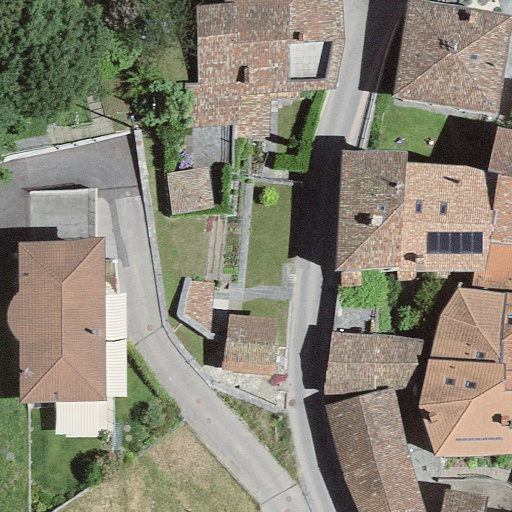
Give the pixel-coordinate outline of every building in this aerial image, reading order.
[(340,0),(223,0),(224,7),(193,6),(195,83),(179,83),(182,126),(229,126),(229,137),(267,136),(267,95),(331,92),(343,43),(340,0)] [(497,114),(509,17),(415,0),(405,0),(391,99),(497,114)] [(511,131),(495,128),(487,171),(497,175),(487,242),(511,246),(511,131)] [(404,163),(404,150),(340,151),(333,271),(397,267),(404,163)] [(463,167),(404,163),(397,267),(396,281),(415,281),(414,273),(445,274),(470,271),(483,272),(487,242),(497,175),(487,171),(475,167),(463,167)] [(106,403),(101,238),(15,242),(17,294),(7,304),(3,312),(3,325),(8,336),(16,343),(18,406),(106,403)] [(511,294),(511,246),(487,242),(483,272),(470,271),(468,291),(502,294),(511,294)] [(437,316),(426,362),(503,366),(502,294),(468,291),(456,290),(437,316)] [(511,294),(502,294),(503,366),(502,392),(511,390),(511,294)] [(276,319),(226,314),(221,369),(270,375),(276,319)] [(422,341),(327,333),(321,395),(412,388),(422,341)] [(503,366),(426,362),(417,408),(434,457),(511,455),(511,390),(502,392),(503,366)] [(391,393),(322,406),(340,477),(356,511),(424,511),(407,457),(391,393)] [(480,511),(484,498),(440,493),(438,511),(480,511)]
